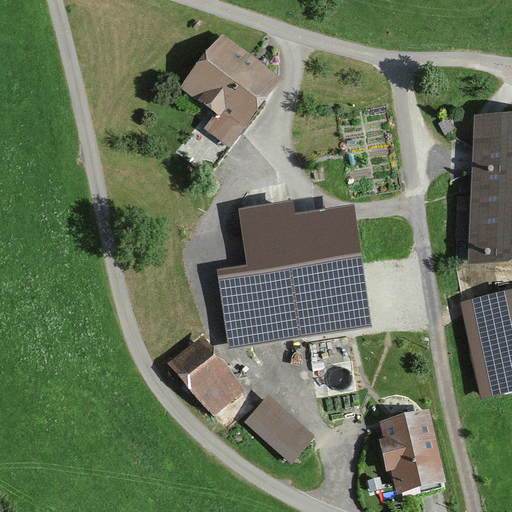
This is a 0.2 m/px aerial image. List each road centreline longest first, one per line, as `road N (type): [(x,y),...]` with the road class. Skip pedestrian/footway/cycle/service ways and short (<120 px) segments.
road 1 (residential): [(54,0),(120,289),(150,374),(211,443),(323,511)]
road 2 (track): [(387,63),(511,68)]
